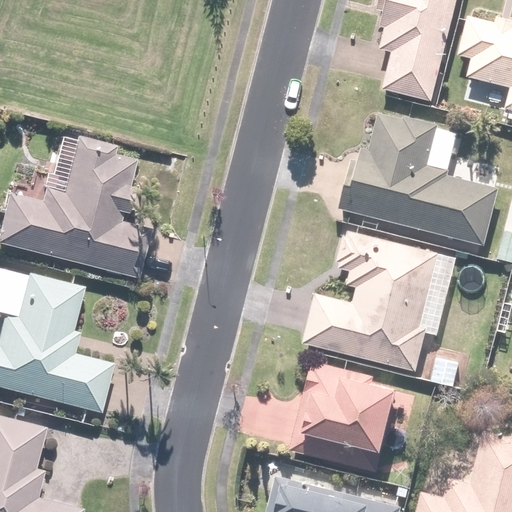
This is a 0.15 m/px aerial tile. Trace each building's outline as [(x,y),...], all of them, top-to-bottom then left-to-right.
[(379,0),(375,17),(387,19),(380,46),(393,50),(383,88),(432,101),(457,0),(379,0)] [(511,26),(506,25),(508,16),(497,13),(495,22),(471,16),(461,54),(473,57),(468,76),(511,86),(511,92),(506,115),(511,116),(511,26)] [(356,146),(341,206),(486,245),(501,190),(446,176),(448,168),(428,163),(438,125),(380,109),(370,150),(356,146)] [(29,186),(13,182),(0,228),(0,239),(137,278),(151,229),(120,221),(123,210),(129,212),(137,186),(131,184),(138,158),(66,137),(56,174),(34,168),(29,186)] [(511,230),(504,229),(498,258),(511,261),(511,230)] [(332,271),(352,276),(350,284),(359,286),(356,301),(318,292),(305,345),(418,371),(427,333),(438,335),(456,258),(341,231),(332,271)] [(0,331),(0,330),(0,383),(102,411),(115,363),(75,353),(80,332),(73,330),(84,286),(27,271),(19,300),(9,297),(0,331)] [(462,365),(434,358),(427,382),(455,389),(462,365)] [(402,383),(315,360),(291,449),(378,472),(402,383)] [(0,511),(83,511),(85,508),(38,495),(45,470),(34,467),(45,427),(0,414),(0,511)] [(511,511),(511,433),(511,435),(484,428),(471,481),(428,470),(417,511),(511,511)] [(400,511),(402,506),(277,475),(268,511),(400,511)]
